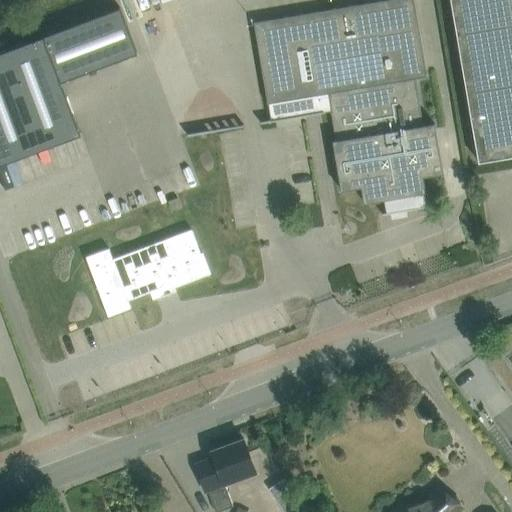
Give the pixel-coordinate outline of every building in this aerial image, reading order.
[(268,103),(272,121),(324,112),(331,110),(336,140),(333,141),(342,190),(362,187),(364,203),(384,199),(387,213),(383,214),(383,215),(430,207),(430,206),(427,206),(425,192),(426,192),(423,176),(443,173),(435,123),(423,125),(415,78),(427,76),(414,0),(385,0),(254,22),(268,103)] [(511,0),(450,0),(475,142),(478,161),(511,155),(511,0)] [(0,51),(0,67),(32,153),(81,134),(61,82),(137,53),(120,7),(101,15),(97,6),(20,35),(23,43),(0,51)] [(0,164),(32,153),(0,67),(0,164)] [(116,172),(146,160),(143,153),(113,164),(116,172)] [(178,196),(168,200),(171,210),(182,207),(178,196)] [(109,248),(86,256),(108,316),(131,307),(128,300),(154,290),(155,294),(211,273),(205,256),(201,257),(199,253),(201,252),(192,229),(113,258),(109,248)] [(210,490),(216,511),(232,506),(224,484),(256,472),(244,438),(211,450),(214,457),(195,464),(206,492),(210,490)] [(432,498),(426,502),(421,504),(416,506),(411,507),(405,507),(400,510),(397,511),(454,511),(456,503),(441,490),(438,492),(432,498)]
